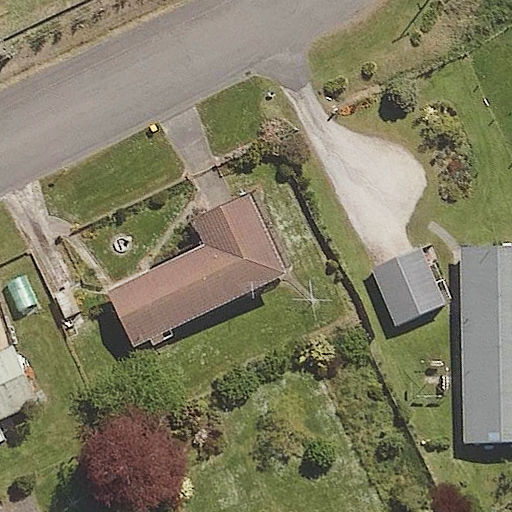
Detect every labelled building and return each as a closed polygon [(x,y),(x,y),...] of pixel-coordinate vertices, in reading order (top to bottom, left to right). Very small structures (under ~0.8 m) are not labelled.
[(293,270),(255,192),(199,219),(211,244),(114,291),(140,345),(293,270)] [(511,439),(511,245),(465,247),(470,441),(511,439)] [(450,303),(427,247),(376,268),(399,324),(450,303)] [(0,416),(41,402),(20,346),(0,353),(0,443),(6,442),(0,425),(0,416)] [(0,511),(36,511),(21,480),(0,489),(0,511)]
